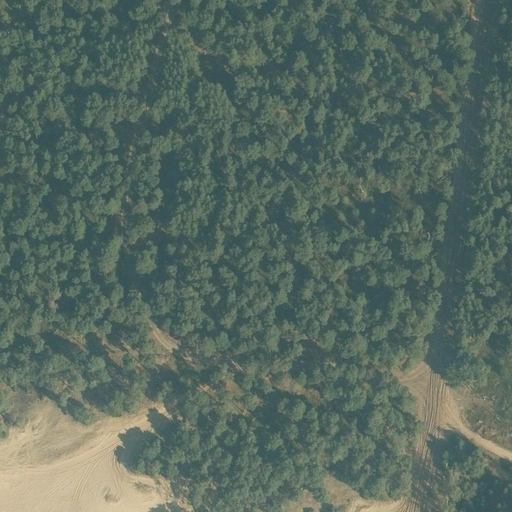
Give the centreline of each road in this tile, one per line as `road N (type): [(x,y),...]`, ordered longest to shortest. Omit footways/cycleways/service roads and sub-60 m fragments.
road 1 (track): [(436,389),(372,372),(202,363),(163,337),(129,261),(172,0)]
road 2 (track): [(417,511),(494,0)]
road 3 (track): [(176,346),(18,363),(0,354)]
road 4 (track): [(0,122),(11,0)]
